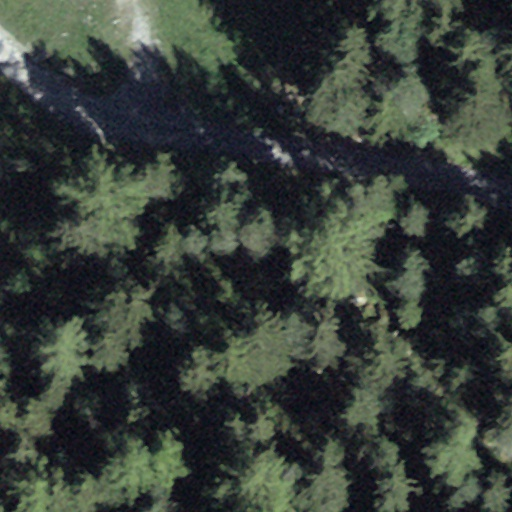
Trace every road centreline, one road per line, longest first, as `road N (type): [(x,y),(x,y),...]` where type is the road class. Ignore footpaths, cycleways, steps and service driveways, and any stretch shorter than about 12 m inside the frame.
road 1 (track): [(0,61),(65,115),(160,145),(511,200)]
road 2 (track): [(120,0),(160,145)]
